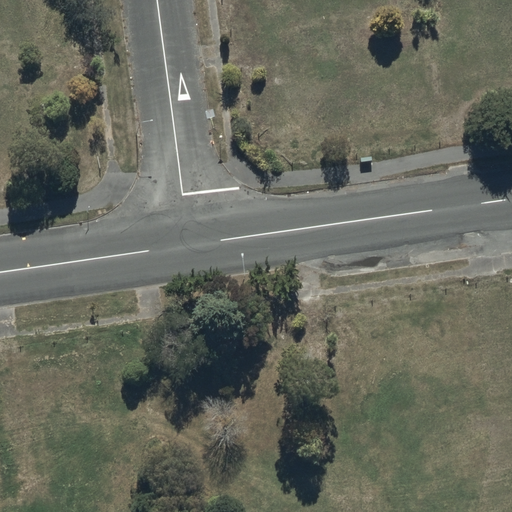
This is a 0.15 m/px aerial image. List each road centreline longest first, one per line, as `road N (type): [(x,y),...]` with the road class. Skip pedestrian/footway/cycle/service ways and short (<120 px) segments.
road 1 (tertiary): [(190,245),(511,198)]
road 2 (unclassified): [(190,245),(159,0)]
road 3 (tertiary): [(0,272),(190,245)]
